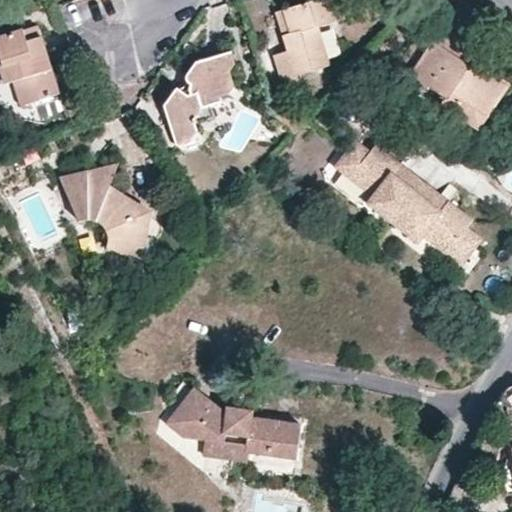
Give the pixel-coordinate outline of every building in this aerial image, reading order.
[(338,0),(317,0),(282,11),(287,35),(280,37),(285,53),(272,57),(282,89),(298,85),(295,75),(328,64),(318,26),(343,18),(338,0)] [(287,35),(282,11),(274,14),(280,37),(287,35)] [(37,25),(23,29),(27,42),(42,37),(37,25)] [(0,35),(0,58),(1,62),(0,62),(0,71),(4,83),(11,82),(19,105),(59,93),(42,37),(27,42),(23,29),(0,35)] [(432,47),(417,38),(388,81),(403,91),(410,81),(443,103),(439,110),(477,135),(508,89),(475,68),(481,59),(442,33),(432,47)] [(177,88),(163,106),(176,145),(189,139),(195,131),(193,121),(200,107),(219,101),(218,96),(229,93),(233,87),(229,71),(233,64),(231,53),(198,61),(185,77),(187,83),(189,85),(188,90),(189,94),(188,96),(177,88)] [(284,100),(270,112),(293,135),(307,120),(284,100)] [(368,158),(354,147),(336,170),(375,199),(370,206),(419,243),(424,237),(463,266),(481,243),(466,232),(474,222),(449,203),(444,210),(434,203),(432,206),(423,200),(412,191),(402,184),(405,181),(395,174),(401,166),(376,147),(368,158)] [(144,261),(150,220),(151,211),(110,184),(116,164),(58,177),(80,222),(83,222),(88,221),(94,222),(101,228),(105,232),(107,240),(106,248),(100,256),(111,261),(110,266),(128,278),(138,259),(144,261)] [(161,222),(150,220),(144,261),(150,263),(161,222)] [(301,424),(253,416),(253,411),(225,407),(224,411),(193,389),(165,423),(184,438),(204,441),(203,456),(246,463),(248,454),(296,461),(301,424)]
